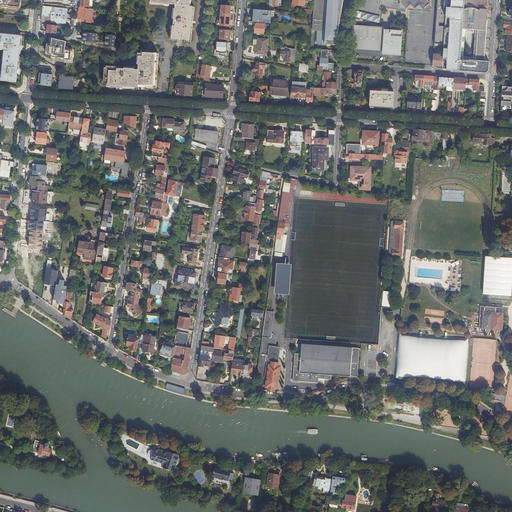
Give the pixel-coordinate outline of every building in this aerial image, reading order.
[(92,2),(92,0),(80,0),(80,7),(90,8),(90,7),(90,2),(92,2)] [(152,0),(155,0),(155,2),(176,4),(172,38),(188,40),(189,34),(191,35),(194,6),(190,5),(190,0),(152,0)] [(314,0),(312,30),(316,30),(315,44),(335,45),(342,0),(394,0),(395,0),(395,1),(400,1),(400,4),(402,4),(404,6),(404,8),(430,10),(430,4),(429,2),(430,1),(431,0),(314,0)] [(437,0),(434,43),(444,44),(445,26),(439,25),(439,22),(445,22),(447,0),(437,0)] [(447,0),(445,22),(445,26),(444,44),(443,55),(442,66),(442,69),(482,73),(485,73),(486,73),(487,72),(488,71),(488,70),(493,8),(492,7),(492,6),(491,5),(490,5),(488,5),(488,9),(480,9),(479,10),(475,10),(475,8),(468,8),(468,9),(464,9),(464,0),(447,0)] [(231,6),(222,5),(221,18),(230,19),(231,6)] [(67,8),(43,6),(42,21),(66,24),(67,8)] [(92,23),(93,9),(90,8),(80,7),(79,7),(78,18),(86,19),(86,22),(92,23)] [(274,16),(274,11),(269,10),(259,10),(254,9),(253,22),(268,23),(270,23),(271,16),(274,16)] [(267,35),(267,32),(264,32),(265,24),(255,23),(255,33),(264,34),(264,35),(267,35)] [(57,33),(57,25),(48,24),(47,32),(57,33)] [(350,25),(348,49),(382,51),(381,55),(400,56),(402,31),(384,30),(384,27),(350,25)] [(230,31),(220,30),(220,39),(229,40),(230,31)] [(98,41),(98,32),(84,32),(84,41),(98,41)] [(0,48),(5,49),(1,80),(16,81),(21,36),(0,33),(0,48)] [(106,46),(117,47),(118,34),(106,34),(106,46)] [(65,49),(66,41),(52,38),(51,45),(49,45),(48,54),(54,55),(53,57),(57,57),(57,60),(60,60),(60,61),(65,62),(65,60),(71,60),(72,50),(65,49)] [(268,39),(258,38),(257,48),(255,48),(255,53),(267,54),(268,39)] [(228,43),(217,42),(216,51),(215,56),(222,57),(223,56),(228,57),(229,53),(227,52),(228,43)] [(295,49),(281,48),(280,59),(281,60),(294,61),(295,49)] [(328,51),(324,50),(322,69),(333,70),(334,63),(328,63),(328,58),(328,51)] [(433,65),(442,66),(443,55),(440,55),(440,50),(437,50),(437,55),(433,55),(433,65)] [(138,69),(104,67),(103,83),(108,83),(108,85),(137,87),(137,85),(155,86),(158,52),(142,51),(141,56),(139,56),(138,69)] [(265,67),(265,63),(257,61),(256,66),(254,66),(254,72),(256,72),(255,77),(262,78),(263,67),(265,67)] [(308,73),(309,64),(300,63),(299,71),(300,71),(308,73)] [(211,66),(206,65),(201,64),(199,75),(196,75),(196,79),(208,80),(211,66)] [(49,74),(40,73),(39,84),(43,84),(43,85),(51,86),(53,76),(53,74),(53,71),(52,70),(50,70),(49,71),(49,74)] [(363,71),(358,70),(358,72),(355,72),(355,75),(356,76),(355,83),(362,84),(363,71)] [(336,89),(337,83),(330,82),(330,73),(324,73),(323,78),(325,78),(324,83),(322,82),(322,88),(336,89)] [(69,87),(73,88),(73,81),(72,81),(72,77),(64,76),(64,74),(61,74),(60,77),(59,88),(69,89),(69,87)] [(424,76),(416,75),(415,81),(416,81),(416,86),(423,87),(424,76)] [(423,87),(423,88),(423,89),(433,90),(434,76),(424,76),(423,87)] [(434,76),(433,90),(438,90),(438,85),(447,86),(446,89),(450,89),(450,91),(452,91),(453,88),(454,78),(434,76)] [(453,88),(466,89),(466,88),(467,79),(454,78),(453,88)] [(479,85),(479,80),(467,79),(466,88),(473,89),(473,90),(479,91),(479,85)] [(279,95),(280,81),(271,80),(270,94),(279,95)] [(288,82),(280,81),(279,95),(287,95),(288,82)] [(223,85),(206,84),(205,96),(223,97),(223,85)] [(192,86),(178,85),(177,94),(192,95),(192,86)] [(507,108),(511,108),(511,94),(511,86),(503,86),(502,97),(504,99),(502,101),(501,105),(502,105),(501,111),(507,111),(507,108)] [(336,94),(336,89),(322,88),(315,88),(314,88),(314,94),(314,95),(328,96),(328,94),(336,94)] [(381,91),(370,91),(370,105),(393,107),(394,92),(389,92),(383,91),(383,90),(381,90),(381,91)] [(261,92),(252,91),(251,94),(250,94),(249,100),(259,101),(260,94),(261,94),(261,92)] [(417,108),(421,108),(422,97),(417,96),(417,97),(414,97),(414,96),(408,96),(407,107),(413,107),(413,106),(417,106),(417,108)] [(10,111),(5,110),(4,119),(3,124),(13,125),(15,111),(10,111)] [(70,122),(71,117),(71,113),(58,112),(57,120),(70,122)] [(125,116),(125,124),(136,128),(137,117),(125,116)] [(81,135),(84,119),(71,117),(70,122),(68,133),(81,135)] [(43,119),(39,118),(38,128),(47,129),(48,121),(43,120),(43,119)] [(93,141),(94,134),(88,133),(90,120),(84,119),(81,135),(80,141),(90,143),(90,142),(92,142),(93,141)] [(175,122),(175,119),(164,119),(163,127),(174,128),(175,122)] [(117,132),(119,122),(108,120),(106,129),(106,131),(117,132)] [(174,128),(174,130),(184,131),(185,123),(175,122),(174,128)] [(244,132),(243,138),(253,139),(254,125),(242,124),(241,132),(244,132)] [(104,142),(106,131),(106,129),(95,128),(94,134),(93,141),(104,142)] [(218,142),(219,131),(196,129),(193,129),(192,132),(196,132),(195,139),(218,142)] [(121,134),(117,134),(116,144),(126,146),(127,146),(129,131),(124,130),(124,132),(121,131),(121,134)] [(267,142),(284,143),(285,132),(268,130),(267,142)] [(430,136),(430,131),(415,130),(415,132),(413,132),(412,139),(425,140),(425,135),(430,136)] [(316,131),(312,131),(311,144),(323,144),(335,145),(335,131),(329,131),(329,139),(318,139),(315,139),(316,131)] [(46,144),(47,146),(50,147),(50,139),(49,138),(48,140),(47,139),(47,133),(38,132),(37,143),(46,144)] [(291,141),(292,141),(297,141),(302,142),(303,133),(299,132),(298,132),(296,132),(295,132),(292,132),(291,141)] [(378,145),(379,134),(372,133),(372,132),(364,132),(364,144),(378,145)] [(491,138),(491,134),(474,133),(473,143),(484,143),(484,145),(485,145),(486,146),(488,146),(490,145),(494,145),(495,139),(491,138)] [(243,138),(234,137),(234,140),(247,142),(246,149),(255,150),(256,143),(257,143),(258,139),(253,139),(243,138)] [(154,145),(152,156),(160,157),(162,158),(164,148),(169,149),(170,144),(157,141),(156,145),(154,145)] [(126,146),(116,144),(115,150),(117,151),(117,156),(112,155),(111,160),(117,161),(124,162),(126,151),(125,151),(126,146)] [(361,154),(361,145),(347,144),(347,154),(350,154),(361,154)] [(57,161),(58,150),(48,148),(47,155),(47,159),(47,160),(57,161)] [(321,170),(323,148),(314,148),(313,169),(321,170)] [(401,151),(397,151),(395,153),(395,156),(396,156),(395,162),(407,163),(408,153),(400,152),(401,151)] [(205,157),(203,167),(209,168),(214,168),(215,164),(216,159),(205,157)] [(0,175),(9,177),(11,166),(14,167),(15,162),(0,159),(0,175)] [(158,165),(156,175),(164,176),(167,177),(168,172),(165,172),(166,166),(158,165)] [(246,179),(248,179),(250,173),(236,167),(233,174),(234,175),(232,181),(246,185),(247,181),(245,180),(246,179)] [(360,180),(360,189),(369,189),(370,167),(351,167),(351,180),(360,180)] [(218,177),(219,169),(215,169),(214,168),(209,168),(207,175),(202,175),(201,181),(210,183),(211,178),(211,176),(218,177)] [(268,173),(261,171),(259,187),(266,188),(266,189),(269,189),(269,186),(266,185),(268,173)] [(34,185),(34,190),(48,192),(49,186),(45,186),(45,182),(41,182),(41,177),(31,176),(30,185),(34,185)] [(295,181),(285,178),(281,205),(275,244),(275,250),(281,251),(283,238),(285,225),(288,226),(295,181)] [(164,198),(163,200),(163,203),(161,215),(167,216),(169,206),(167,203),(166,203),(167,200),(168,200),(168,195),(176,196),(176,192),(177,186),(178,182),(169,180),(167,193),(165,192),(164,198)] [(109,211),(110,211),(113,195),(111,194),(112,188),(108,188),(107,194),(105,210),(109,211)] [(275,193),(275,190),(269,189),(266,189),(259,188),(258,190),(257,197),(257,198),(259,198),(263,199),(264,191),(268,192),(267,193),(275,193)] [(131,198),(132,192),(118,189),(117,191),(117,195),(127,197),(127,198),(129,198),(129,197),(131,198)] [(34,190),(33,190),(32,202),(46,203),(47,199),(48,192),(34,190)] [(257,199),(257,198),(257,197),(250,196),(251,191),(245,190),(244,192),(238,193),(237,199),(257,202),(257,199)] [(0,200),(11,201),(11,195),(2,195),(2,194),(0,193),(0,200)] [(263,204),(264,200),(257,199),(257,202),(256,204),(255,213),(262,214),(262,211),(261,211),(262,204),(263,204)] [(10,209),(11,201),(0,200),(0,205),(2,206),(2,208),(10,209)] [(161,215),(163,203),(153,201),(151,213),(161,215)] [(254,221),(255,213),(256,204),(251,203),(250,207),(247,206),(247,207),(246,210),(245,220),(254,221)] [(32,208),(31,220),(51,222),(51,219),(46,219),(47,210),(32,208)] [(105,210),(101,232),(110,234),(111,231),(106,230),(107,227),(108,218),(109,211),(105,210)] [(193,224),(193,228),(203,229),(205,216),(195,214),(194,221),(195,221),(195,224),(193,224)] [(154,219),(152,219),(151,225),(149,224),(148,230),(156,231),(158,220),(154,219)] [(404,229),(404,222),(392,221),(389,256),(401,257),(402,250),(403,229),(404,229)] [(203,229),(193,228),(191,240),(201,242),(203,229)] [(101,232),(100,240),(105,240),(106,234),(111,236),(113,238),(121,239),(121,235),(118,235),(110,234),(101,232)] [(242,242),(250,243),(251,239),(252,233),(243,232),(242,242)] [(86,253),(88,241),(80,240),(78,251),(86,253)] [(157,241),(146,240),(144,250),(152,251),(153,245),(156,245),(157,241)] [(86,253),(85,259),(92,260),(95,244),(89,243),(89,242),(88,241),(86,253)] [(250,243),(250,246),(250,248),(251,248),(250,258),(255,259),(256,255),(258,255),(259,245),(253,244),(250,243)] [(38,276),(43,246),(29,244),(24,274),(38,276)] [(223,245),(221,256),(233,258),(234,247),(223,245)] [(47,246),(43,246),(38,276),(42,277),(47,246)] [(199,250),(191,248),(190,254),(189,262),(196,264),(196,260),(197,260),(199,250)] [(220,259),(219,271),(232,273),(234,261),(230,260),(229,260),(229,259),(226,258),(226,260),(220,259)] [(114,267),(120,268),(121,264),(118,264),(118,261),(111,259),(110,267),(114,267)] [(48,260),(45,283),(52,284),(53,280),(57,280),(57,277),(58,271),(51,270),(52,261),(48,260)] [(112,278),(114,267),(110,267),(105,266),(103,277),(112,278)] [(276,291),(278,291),(285,292),(289,292),(291,267),(278,266),(276,291)] [(143,278),(151,279),(152,275),(153,269),(145,268),(143,278)] [(194,288),(197,273),(178,270),(176,285),(185,287),(186,289),(189,290),(190,288),(194,288)] [(70,273),(58,271),(57,277),(63,278),(62,287),(60,287),(60,289),(57,288),(55,305),(59,306),(64,307),(67,295),(67,291),(69,279),(70,273)] [(226,284),(228,274),(219,273),(218,283),(226,284)] [(152,285),(150,285),(149,292),(151,293),(151,294),(158,295),(157,298),(162,299),(163,292),(162,291),(162,285),(163,281),(156,279),(155,284),(153,284),(152,285)] [(97,292),(103,293),(104,293),(105,287),(107,287),(108,283),(98,282),(97,292)] [(127,288),(124,288),(124,289),(133,291),(140,292),(142,292),(142,290),(137,289),(138,284),(128,283),(127,288)] [(239,288),(233,287),(232,290),(235,291),(234,295),(232,294),(231,300),(236,301),(236,302),(238,303),(239,301),(242,302),(243,295),(240,295),(241,290),(243,290),(244,288),(239,288)] [(129,300),(129,301),(139,302),(140,292),(133,291),(132,298),(132,301),(129,300)] [(90,300),(89,303),(101,305),(103,293),(97,292),(91,292),(91,295),(94,295),(93,300),(90,300)] [(64,307),(63,313),(68,316),(68,314),(72,315),(73,308),(69,307),(71,296),(67,295),(64,307)] [(139,302),(129,301),(128,307),(131,307),(135,316),(142,313),(138,304),(139,302)] [(193,313),(195,304),(184,302),(183,312),(193,313)] [(212,312),(212,313),(211,319),(217,328),(222,324),(229,325),(230,318),(233,317),(231,314),(233,312),(229,306),(222,305),(220,312),(221,313),(220,314),(219,314),(219,313),(218,313),(212,312)] [(485,310),(480,310),(480,318),(484,318),(483,329),(502,330),(503,314),(484,312),(485,310)] [(275,391),(275,388),(277,388),(280,366),(278,366),(278,363),(272,362),(272,357),(276,358),(277,352),(276,352),(276,347),(276,346),(277,339),(277,336),(276,334),(276,333),(275,332),(273,330),(271,330),(273,311),(266,311),(262,337),(269,338),(263,378),(262,386),(268,387),(268,390),(275,391)] [(108,329),(110,330),(112,317),(110,317),(110,320),(97,314),(94,322),(102,326),(103,329),(103,330),(102,336),(106,338),(107,337),(108,329)] [(178,328),(189,330),(191,319),(180,317),(178,328)] [(175,346),(186,347),(188,334),(178,331),(176,341),(175,345),(175,346)] [(140,351),(141,351),(142,351),(154,353),(156,337),(154,336),(147,334),(145,335),(144,345),(141,344),(140,350),(140,351)] [(236,337),(216,335),(214,347),(217,348),(224,349),(224,343),(230,344),(229,350),(234,350),(236,337)] [(140,350),(141,344),(141,340),(138,340),(138,339),(129,337),(128,344),(131,345),(131,349),(137,350),(140,350)] [(269,338),(262,337),(262,339),(257,378),(263,378),(269,338)] [(350,376),(352,348),(301,344),(301,354),(294,353),(292,380),(318,382),(318,378),(331,379),(331,375),(350,376)] [(174,354),(175,348),(163,345),(161,353),(173,357),(174,354)] [(188,372),(191,348),(186,347),(175,346),(175,348),(174,354),(179,355),(181,353),(184,354),(183,358),(177,357),(177,358),(173,358),(171,372),(181,375),(181,373),(184,375),(188,372)] [(217,348),(214,347),(214,350),(213,357),(212,360),(223,362),(224,359),(224,357),(222,356),(223,351),(217,350),(217,348)] [(272,362),(278,363),(280,347),(276,347),(276,352),(277,352),(276,358),(272,357),(272,362)] [(233,358),(234,350),(229,350),(226,349),(224,357),(224,359),(228,359),(228,357),(233,358)] [(204,356),(200,356),(199,365),(204,366),(204,365),(211,366),(212,360),(213,357),(204,356)] [(241,361),(233,360),(231,373),(243,374),(245,364),(245,363),(241,362),(241,361)] [(245,364),(243,374),(249,375),(249,372),(251,372),(252,364),(248,364),(245,364)] [(185,389),(167,383),(165,389),(183,394),(185,389)] [(48,448),(49,444),(46,443),(46,446),(41,445),(39,453),(49,456),(51,449),(48,448)] [(164,469),(175,473),(180,458),(169,455),(164,454),(164,453),(161,452),(161,453),(156,451),(156,452),(152,452),(150,454),(149,456),(150,459),(152,461),(152,462),(165,466),(164,469)] [(231,472),(226,471),(215,468),(214,472),(213,473),(214,473),(213,477),(214,477),(218,479),(223,481),(223,480),(228,481),(229,480),(231,480),(233,474),(231,473),(231,472)] [(345,482),(344,481),(345,479),(333,478),(331,491),(334,492),(334,494),(338,494),(340,486),(343,487),(345,487),(345,482)] [(325,479),(325,481),(317,479),(316,486),(319,487),(318,488),(321,489),(321,487),(324,488),(323,489),(329,490),(330,480),(325,479)] [(250,482),(247,481),(245,490),(248,490),(248,492),(254,493),(254,490),(258,490),(259,487),(255,486),(255,482),(250,481),(250,482)] [(343,500),(342,507),(354,509),(355,502),(353,502),(354,496),(345,495),(344,500),(343,500)] [(449,502),(436,500),(435,508),(447,510),(449,502)]
